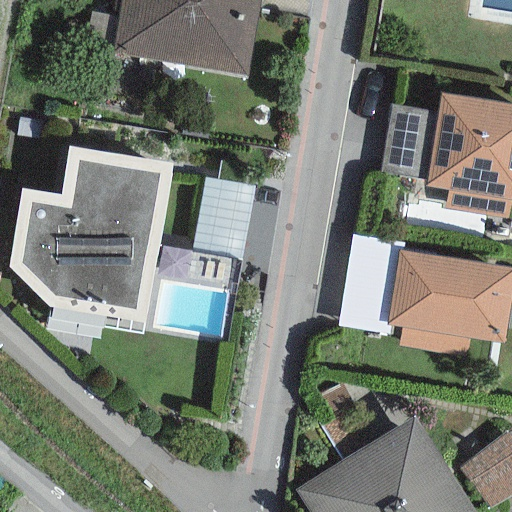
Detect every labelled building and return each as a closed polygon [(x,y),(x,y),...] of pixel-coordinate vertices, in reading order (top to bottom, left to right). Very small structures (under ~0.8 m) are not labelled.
[(259,0),(120,0),(110,56),(246,79),(259,0)] [(511,104),(440,93),(437,112),(389,105),(379,173),(427,180),(425,188),(446,192),(443,210),(507,220),(511,200),(511,104)] [(170,163),(65,147),(60,196),(19,188),(7,269),(48,309),(143,324),(170,163)] [(253,187),(203,178),(190,252),(240,261),(253,187)] [(403,242),(351,234),(337,328),(385,335),(387,323),(398,252),(401,252),(403,242)] [(511,270),(401,252),(398,252),(387,323),(400,326),(397,346),(465,358),(468,338),(502,344),(511,285),(511,270)] [(473,511),(412,416),(294,490),(308,511),(473,511)] [(511,439),(507,431),(458,469),(489,510),(511,495),(511,439)]
